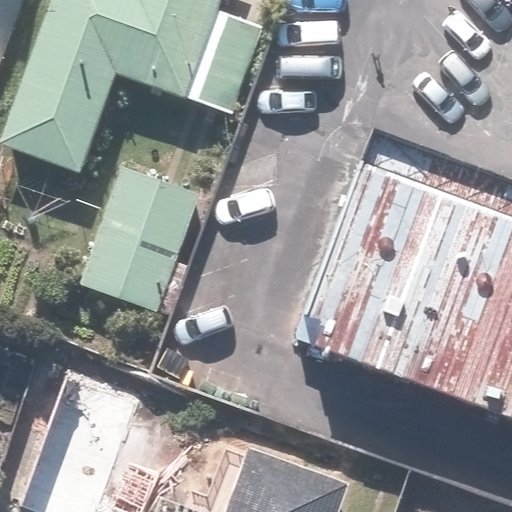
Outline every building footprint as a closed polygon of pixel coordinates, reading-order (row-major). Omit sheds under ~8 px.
[(60,0),(9,144),(86,172),(121,75),(239,117),(271,29),(245,20),(252,0),(60,0)] [(511,179),(382,135),(317,323),(511,389),(511,179)] [(208,198),(128,169),(86,283),(165,313),(208,198)] [(119,511),(158,399),(49,361),(32,412),(51,419),(21,504),(43,511),(119,511)] [(348,511),(361,478),(259,440),(232,511),(348,511)]
